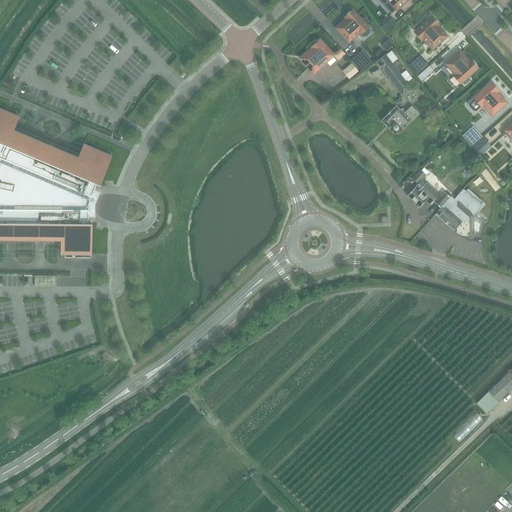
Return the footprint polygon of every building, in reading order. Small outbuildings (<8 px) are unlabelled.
[(387,0),(396,10),(406,0),(387,0)] [(368,22),(365,19),(362,19),(361,20),(353,11),(351,12),(349,12),(346,15),(346,16),(346,17),(345,18),(346,19),(336,28),(348,42),(359,33),(359,34),(367,27),(366,26),(368,24),(368,22)] [(416,31),(415,32),(422,40),(423,39),(432,49),(446,37),(437,26),(438,25),(437,24),(437,22),(434,19),(432,19),(431,17),(422,25),(421,24),(418,24),(415,27),(415,29),(416,31)] [(391,18),(380,28),(385,34),(396,23),(391,18)] [(300,59),(313,73),(325,63),(333,56),(320,41),(318,42),(315,42),(313,44),(313,47),(312,48),(300,59)] [(401,46),(395,49),(402,61),(408,58),(401,46)] [(362,50),(351,60),(362,72),(373,62),(362,50)] [(460,51),(446,64),(455,74),(454,75),(461,83),(477,69),(476,67),(476,65),(473,62),(471,62),(470,61),(469,62),(460,51)] [(385,54),(376,61),(402,96),(411,89),(385,54)] [(409,65),(417,76),(429,65),(420,55),(409,65)] [(434,71),(429,65),(417,76),(421,82),(434,71)] [(476,95),(476,97),(469,103),(469,106),(473,111),(476,111),(482,105),(492,115),(506,103),(496,93),(498,92),(496,90),(496,88),(494,85),(492,85),(490,84),(481,92),(479,92),(476,95)] [(396,106),(381,121),(389,129),(391,127),(398,133),(411,121),(418,113),(411,106),(404,114),(396,106)] [(88,221),(88,209),(86,209),(86,205),(88,204),(89,201),(88,199),(89,195),(91,196),(95,185),(96,183),(100,184),(111,156),(84,144),(78,158),(13,130),(19,117),(0,109),(0,239),(61,240),(61,254),(91,254),(91,224),(88,224),(88,221)] [(470,147),(482,137),(472,126),(461,136),(470,147)] [(487,142),(482,137),(470,147),(475,153),(487,142)] [(503,189),(509,184),(495,165),(489,169),(503,189)] [(420,169),(412,178),(418,184),(426,175),(420,169)] [(407,195),(420,206),(425,201),(429,205),(439,194),(425,182),(419,189),(416,185),(407,195)] [(442,205),(440,208),(438,210),(441,213),(438,216),(454,231),(462,222),(461,222),(462,221),(464,223),(472,214),(473,215),(482,206),(478,202),(475,198),(472,195),(467,192),(463,189),(454,199),(451,196),(450,197),(442,205)] [(434,203),(440,208),(442,205),(450,197),(444,192),(434,203)] [(64,281),(64,272),(43,272),(44,282),(64,281)] [(511,369),(494,387),(477,404),(486,414),(511,388),(511,369)]
